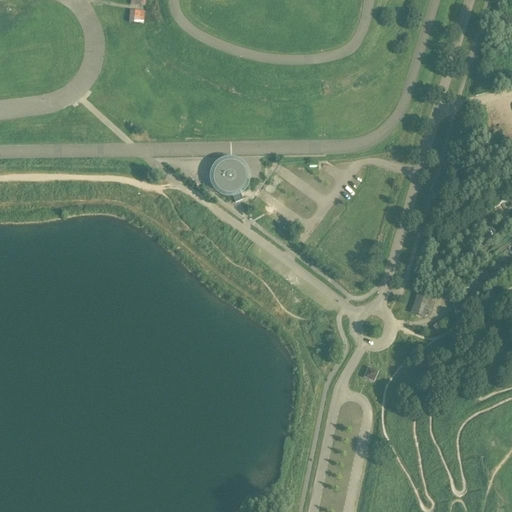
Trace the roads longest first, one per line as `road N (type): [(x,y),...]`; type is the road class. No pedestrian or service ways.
road 1 (unclassified): [(378,309),(470,0)]
road 2 (unclassified): [(358,315),(178,183)]
road 3 (track): [(0,179),(178,183)]
